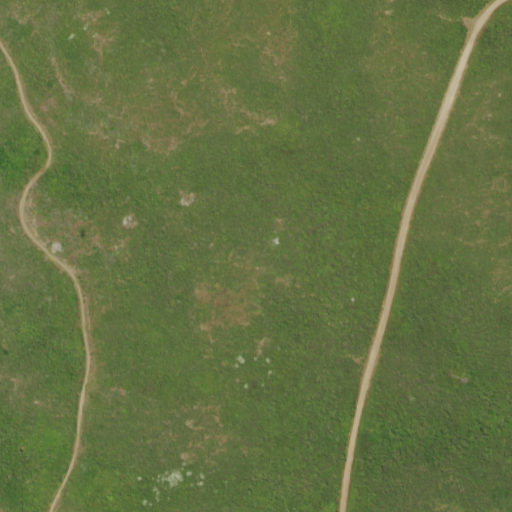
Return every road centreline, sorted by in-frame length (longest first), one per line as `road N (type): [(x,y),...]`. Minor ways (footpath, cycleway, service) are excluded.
road 1 (track): [(499,0),(443,111),(406,221),(340,511)]
road 2 (track): [(0,51),(21,110),(46,149),(22,190),(20,227),(70,278),(83,360),(70,458),(45,511)]
